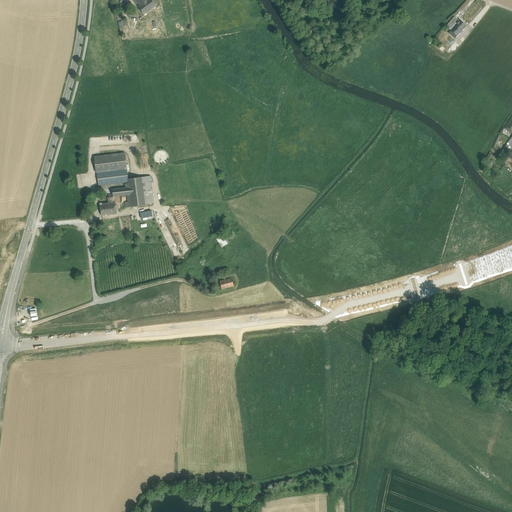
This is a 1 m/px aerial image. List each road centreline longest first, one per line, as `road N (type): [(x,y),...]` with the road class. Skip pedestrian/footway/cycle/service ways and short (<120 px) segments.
road 1 (secondary): [(0,348),(352,304),(511,240)]
road 2 (tertiary): [(0,333),(69,82),(83,0)]
